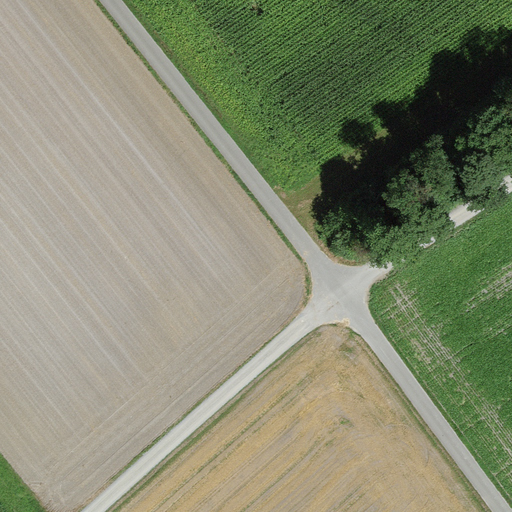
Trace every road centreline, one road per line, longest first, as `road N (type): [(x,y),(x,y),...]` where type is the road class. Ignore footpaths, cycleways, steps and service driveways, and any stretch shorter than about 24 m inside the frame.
road 1 (track): [(106,0),(335,291)]
road 2 (track): [(335,291),(86,511)]
road 3 (track): [(335,291),(497,511)]
road 4 (track): [(335,291),(511,172)]
